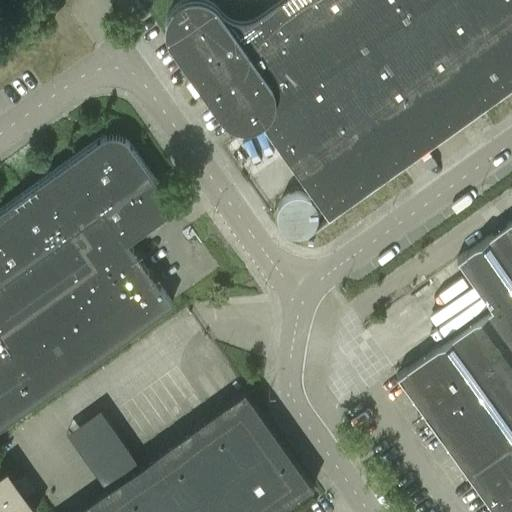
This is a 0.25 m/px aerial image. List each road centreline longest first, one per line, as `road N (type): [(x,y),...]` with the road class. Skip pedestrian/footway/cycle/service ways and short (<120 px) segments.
road 1 (unclassified): [(294,294),(117,51)]
road 2 (unclassified): [(294,294),(511,142)]
road 3 (unclassified): [(365,511),(292,411),(284,375),(294,294)]
road 4 (unknown): [(492,511),(394,370)]
road 5 (unclassified): [(0,136),(117,51)]
